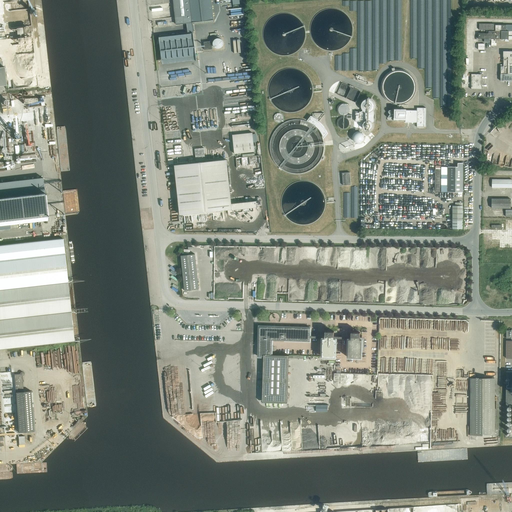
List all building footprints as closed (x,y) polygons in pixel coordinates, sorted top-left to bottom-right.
[(214,20),(211,0),(173,0),(176,24),(214,20)] [(479,24),(479,30),(486,30),(486,33),(478,33),(478,39),(484,39),(484,43),(491,43),(491,45),(496,45),(496,43),(495,43),(495,39),(508,39),(508,36),(511,36),(511,24),(508,25),(501,25),(495,25),(495,24),(479,24)] [(162,59),(196,55),(194,38),(160,42),(162,59)] [(212,49),(211,41),(204,42),(205,50),(212,49)] [(511,51),(503,51),(503,57),(504,57),(504,67),(501,67),(501,81),(511,80),(511,51)] [(481,89),(482,74),(471,74),(471,89),(481,89)] [(355,102),(361,91),(342,83),(337,94),(355,102)] [(374,112),(373,111),(373,110),(374,109),(374,108),(375,107),(375,106),(374,105),(374,103),(374,102),(373,102),(372,101),(371,100),(370,100),(369,100),(368,99),(367,100),(365,100),(364,101),(363,102),(362,103),(362,104),(361,105),(361,106),(362,107),(362,109),(362,110),(363,110),(361,112),(355,112),(355,121),(361,121),(364,123),(363,124),(363,125),(363,126),(363,127),(363,128),(364,128),(364,129),(365,130),(366,130),(367,130),(368,131),(369,130),(370,130),(371,130),(371,129),(372,128),(372,127),(373,126),(373,125),(373,124),(372,123),(374,121),(374,112)] [(411,123),(412,123),(413,123),(417,123),(417,126),(417,127),(424,127),(425,108),(417,108),(417,110),(406,110),(406,109),(394,109),(394,110),(387,110),(387,120),(393,120),(393,121),(406,121),(406,123),(410,123),(411,123)] [(363,138),(360,132),(354,135),(357,141),(363,138)] [(252,133),(232,135),(234,154),(254,152),(252,133)] [(205,160),(204,147),(194,148),(196,161),(205,160)] [(230,204),(225,160),(176,165),(181,215),(232,209),(232,210),(257,207),(256,201),(230,204)] [(462,192),(463,167),(463,163),(458,163),(457,164),(457,167),(447,167),(441,167),(441,169),(435,169),(435,192),(441,192),(462,192)] [(343,185),(351,185),(350,172),(342,173),(343,185)] [(0,225),(48,220),(43,178),(0,182),(0,225)] [(511,180),(492,179),(492,187),(511,188),(511,180)] [(511,199),(492,199),(492,208),(511,208),(511,199)] [(462,229),(462,206),(452,206),(452,229),(462,229)] [(0,349),(74,341),(67,282),(64,253),(65,253),(63,239),(0,245),(0,349)] [(199,289),(195,254),(181,255),(185,290),(199,289)] [(259,340),(258,358),(263,358),(262,401),(287,402),(289,355),(271,355),(272,340),(310,341),(310,338),(310,336),(310,328),(259,326),(259,340)] [(336,340),(336,338),(334,338),(334,337),(334,332),(325,331),(325,337),(325,338),(322,338),(322,339),(322,357),(335,357),(336,340)] [(351,338),(351,339),(349,339),(349,340),(348,357),(361,358),(362,339),(360,339),(360,332),(351,332),(351,338)] [(34,431),(31,391),(23,391),(22,376),(23,375),(24,375),(24,374),(24,373),(23,372),(22,372),(21,372),(20,373),(20,374),(14,374),(14,377),(10,378),(10,373),(4,373),(5,394),(11,393),(12,397),(16,397),(18,432),(34,431)] [(495,378),(470,377),(470,435),(495,435),(495,378)]
